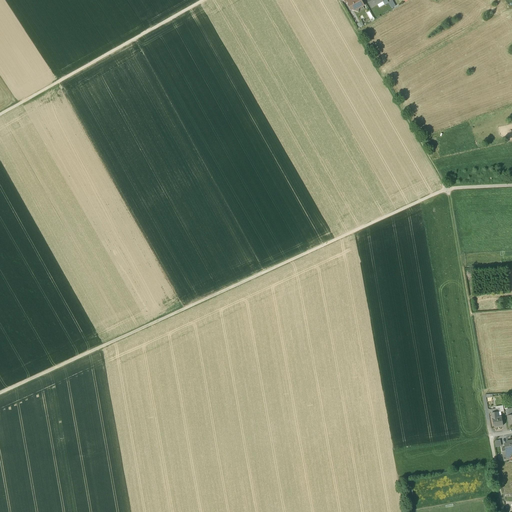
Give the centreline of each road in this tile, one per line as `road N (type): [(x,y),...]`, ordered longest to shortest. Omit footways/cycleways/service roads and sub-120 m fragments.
road 1 (track): [(511,185),(440,191),(0,393)]
road 2 (track): [(338,0),(447,189),(483,394)]
road 3 (track): [(204,0),(0,114)]
